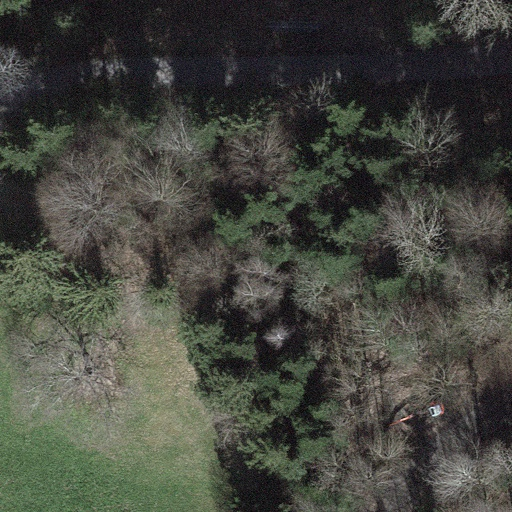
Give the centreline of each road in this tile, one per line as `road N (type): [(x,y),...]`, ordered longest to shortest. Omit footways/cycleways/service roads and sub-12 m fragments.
road 1 (unclassified): [(0,110),(58,85),(511,52)]
road 2 (track): [(511,397),(443,424),(384,511)]
